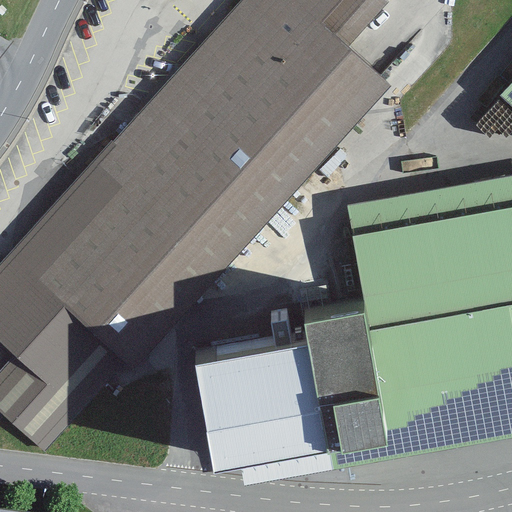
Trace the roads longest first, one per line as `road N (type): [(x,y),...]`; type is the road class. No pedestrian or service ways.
road 1 (unclassified): [(0,465),(340,505),(424,503),(511,487)]
road 2 (unclassified): [(0,120),(61,0)]
